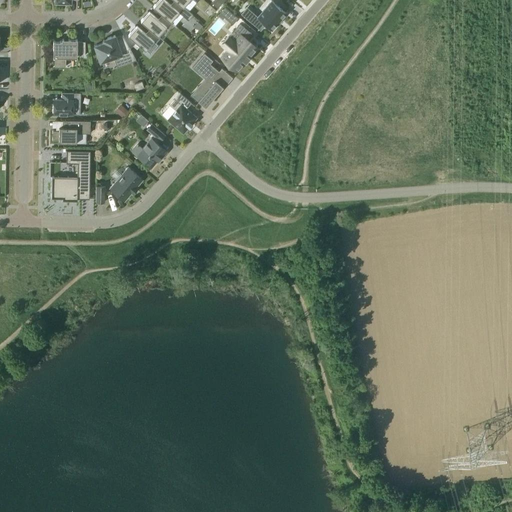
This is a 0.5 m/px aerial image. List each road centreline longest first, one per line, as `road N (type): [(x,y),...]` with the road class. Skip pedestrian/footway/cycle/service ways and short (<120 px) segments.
road 1 (residential): [(202,140),(267,191),(290,198),(511,189)]
road 2 (residential): [(202,140),(131,217),(23,223)]
road 3 (residential): [(23,223),(27,18)]
road 4 (residential): [(320,0),(202,140)]
